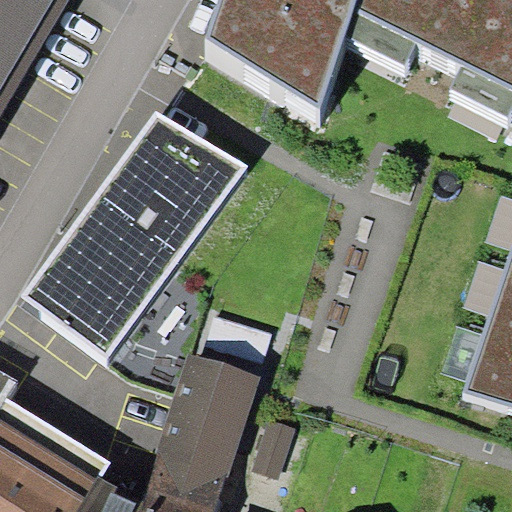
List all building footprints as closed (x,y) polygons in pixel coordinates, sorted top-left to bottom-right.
[(0,0),(0,114),(67,0),(0,0)] [(218,0),(206,38),(320,108),(346,35),(354,10),(357,0),(218,0)] [(511,0),(357,0),(354,10),(416,43),(461,65),(511,91),(511,0)] [(405,65),(416,43),(354,10),(346,35),(405,65)] [(509,117),(511,110),(511,91),(461,65),(450,88),(509,117)] [(155,110),(22,295),(108,358),(249,164),(155,110)] [(511,406),(511,245),(464,392),(511,406)] [(215,511),(227,476),(229,476),(261,375),(187,352),(155,450),(158,450),(143,497),(138,511),(215,511)] [(17,380),(0,369),(0,405),(6,396),(17,380)] [(109,462),(6,396),(0,405),(0,415),(96,477),(98,474),(101,476),(109,462)] [(0,415),(0,511),(80,511),(101,476),(98,474),(96,477),(0,415)] [(296,429),(269,420),(252,470),(280,479),(296,429)] [(138,511),(143,497),(101,476),(80,511),(138,511)]
